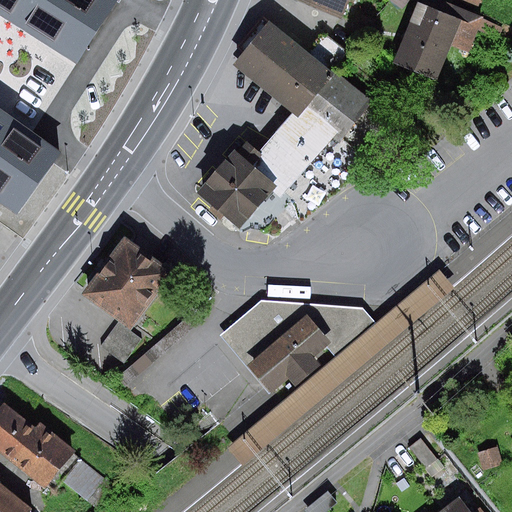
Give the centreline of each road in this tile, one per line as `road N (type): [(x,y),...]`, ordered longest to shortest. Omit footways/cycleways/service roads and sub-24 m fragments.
road 1 (residential): [(112,172),(206,249),(242,263),(330,261),(384,236)]
road 2 (residential): [(241,511),(0,349)]
road 3 (residential): [(511,330),(290,511)]
road 4 (primary): [(210,0),(112,172)]
road 5 (primary): [(112,172),(0,325)]
